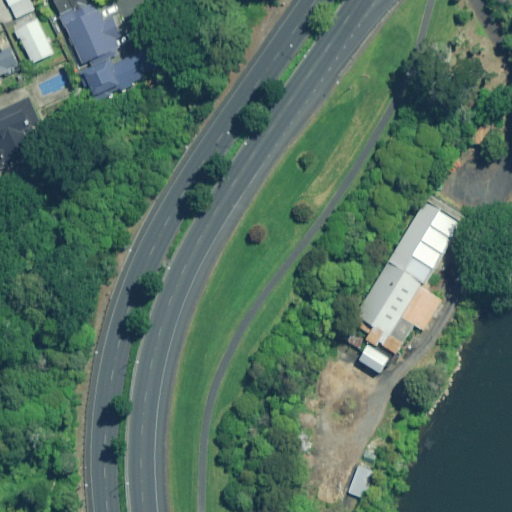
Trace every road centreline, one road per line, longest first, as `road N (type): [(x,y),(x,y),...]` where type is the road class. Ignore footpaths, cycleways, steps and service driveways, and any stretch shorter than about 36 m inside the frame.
road 1 (primary): [(101,511),(96,441),(120,311),(206,146),(310,0)]
road 2 (primary): [(345,23),(206,228),(179,283),(143,434),(150,511)]
